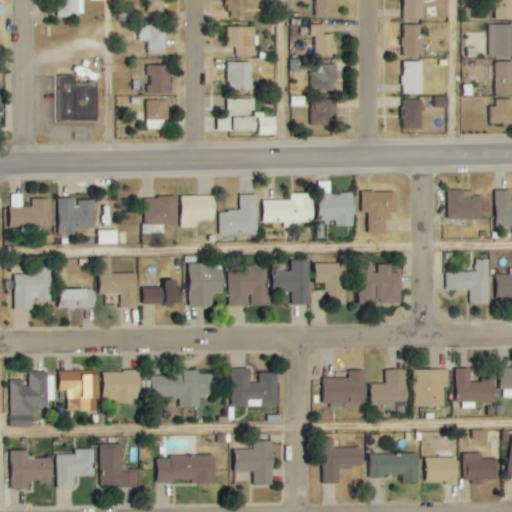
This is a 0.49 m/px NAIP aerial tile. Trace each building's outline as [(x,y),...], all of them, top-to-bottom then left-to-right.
[(103,0),(57,0),(58,17),(85,17),(85,1),(104,1),(103,0)] [(166,13),(165,0),(144,0),(144,13),(166,13)] [(247,19),(247,0),(229,0),(229,19),(247,19)] [(335,0),(315,0),(316,17),(336,16),(335,0)] [(424,20),(423,0),(403,0),(403,20),(424,20)] [(511,20),(511,0),(494,0),(494,20),(511,20)] [(312,25),(313,57),(335,56),(334,34),(325,35),(325,25),(312,25)] [(424,26),(402,25),(401,57),(423,57),(424,26)] [(511,25),(488,26),(489,58),(511,57),(511,25)] [(165,55),(166,28),(139,27),(139,42),(147,42),(147,54),(165,55)] [(256,57),(255,27),(227,28),(228,48),(236,48),(237,57),(256,57)] [(422,95),(422,62),(402,62),(402,94),(422,95)] [(495,94),(511,94),(511,62),(495,62),(495,94)] [(252,63),(228,63),(229,91),(252,91),(252,63)] [(335,92),(336,65),(318,65),(318,73),(312,73),(311,91),(335,92)] [(169,95),(170,67),(148,66),(147,94),(169,95)] [(58,121),(97,122),(98,83),(76,83),(76,77),(59,77),(58,121)] [(511,99),(495,100),(495,107),(488,107),(488,124),(511,124),(511,99)] [(167,100),(146,101),(147,130),(164,130),(163,121),(168,121),(167,100)] [(218,132),(255,132),(255,135),(276,136),(276,118),(264,118),(264,114),(254,114),(254,100),(227,100),(227,119),(218,119),(218,132)] [(312,126),(336,127),(337,100),(313,100),(312,126)] [(422,130),(421,100),(403,101),(403,130),(422,130)] [(447,219),(481,220),(482,197),(473,197),(473,192),(447,191),(447,219)] [(511,191),(496,191),(495,227),(511,227),(511,203),(511,191)] [(368,213),(368,234),(386,234),(386,213),(396,213),(396,192),(361,193),(361,213),(368,213)] [(314,224),(313,194),(290,195),(291,201),(262,201),(263,224),(283,223),(284,224),(314,224)] [(318,220),(335,221),(335,227),(353,227),(354,195),(319,194),(318,220)] [(9,228),(50,228),(50,199),(31,199),(30,208),(21,207),(21,195),(9,195),(9,228)] [(197,228),(197,221),(215,221),(215,196),(180,197),(181,229),(197,228)] [(258,236),(259,196),(240,196),(240,212),(220,212),(219,235),(258,236)] [(176,198),(144,198),(144,226),(177,225),(176,198)] [(57,235),(74,235),(74,228),(93,229),(93,201),(74,201),(74,199),(58,199),(57,235)] [(96,245),(116,245),(116,231),(96,231),(96,245)] [(137,308),(136,274),(111,274),(111,258),(98,259),(99,295),(120,295),(121,309),(137,308)] [(488,304),(488,260),(474,260),(474,273),(446,273),(446,291),(469,291),(470,304),(488,304)] [(310,306),(309,261),(288,261),(288,265),(272,265),(272,293),(291,293),(292,306),(310,306)] [(315,264),(315,283),(324,283),(324,297),(337,297),(337,305),(346,305),(345,264),(315,264)] [(212,308),(212,294),(223,294),(224,265),(190,265),(189,308),(212,308)] [(267,265),(245,266),(245,272),(227,273),(228,308),(247,307),(247,295),(251,295),(251,307),(268,306),(267,265)] [(402,274),(391,274),(391,265),(377,265),(377,274),(358,274),(358,304),(402,304),(402,274)] [(50,267),(33,268),(33,274),(13,275),(14,310),(32,310),(31,301),(51,301),(50,267)] [(497,301),(511,300),(511,275),(496,276),(497,301)] [(177,282),(166,282),(166,306),(177,306),(177,282)] [(165,305),(165,288),(143,288),(143,305),(165,305)] [(61,291),(62,309),(95,308),(95,290),(61,291)] [(511,367),(499,368),(499,398),(511,397),(511,367)] [(231,407),(278,406),(278,373),(259,374),(259,383),(249,383),(249,369),(230,369),(231,407)] [(493,379),(479,379),(479,383),(470,383),(469,369),(456,370),(456,409),(474,409),(473,403),(493,403),(493,379)] [(370,385),(371,407),(385,407),(386,412),(395,411),(394,403),(407,403),(406,370),(385,371),(385,384),(370,385)] [(413,408),(444,407),(443,387),(448,387),(447,370),(413,371),(413,408)] [(140,371),(103,373),(103,401),(114,401),(114,406),(133,405),(133,397),(140,397),(140,371)] [(348,379),(322,379),(323,404),(366,403),(365,371),(348,372),(348,379)] [(32,428),(32,408),(46,407),(46,400),(53,400),(53,373),(26,374),(26,380),(9,381),(10,428),(32,428)] [(66,412),(97,412),(98,373),(58,373),(58,391),(66,391),(66,412)] [(200,408),(200,395),(213,395),(213,374),(151,375),(151,400),(179,400),(179,408),(200,408)] [(273,486),(273,443),(253,443),(253,451),(236,451),(235,484),(242,484),(242,479),(249,480),(249,486),(273,486)] [(99,449),(100,488),(137,488),(136,473),(123,473),(122,448),(99,449)] [(323,485),(339,485),(339,469),(363,469),(363,449),(323,449),(323,485)] [(93,450),(74,451),(74,455),(56,456),(56,490),(75,489),(75,477),(94,477),(93,450)] [(10,452),(11,491),(29,491),(29,483),(52,482),(51,458),(28,459),(28,451),(10,452)] [(370,455),(370,477),(403,477),(403,484),(419,484),(418,454),(370,455)] [(462,482),(496,483),(496,460),(482,459),(482,454),(463,454),(462,482)] [(157,457),(158,483),(193,482),(193,485),(215,485),(215,456),(157,457)] [(427,484),(457,484),(457,458),(426,459),(427,484)]
